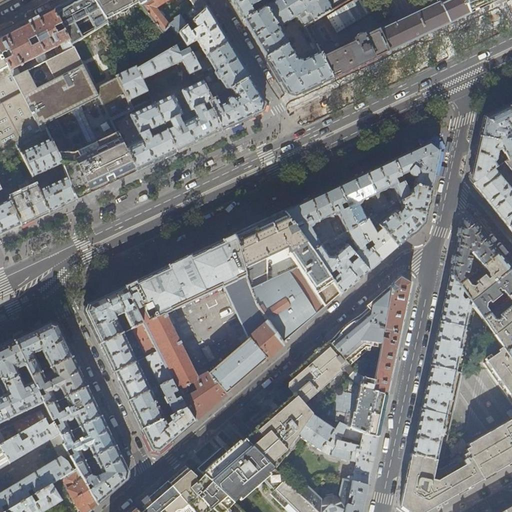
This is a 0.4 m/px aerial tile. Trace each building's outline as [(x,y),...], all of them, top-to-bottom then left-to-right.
[(73,0),(69,3),(54,11),(71,45),(106,23),(105,21),(92,1),(91,0),(73,0)] [(91,0),(92,1),(105,21),(138,3),(140,5),(147,1),(146,0),(91,0)] [(148,0),(147,1),(140,5),(161,33),(170,26),(177,34),(178,33),(206,8),(201,0),(148,0)] [(277,0),(264,8),(259,1),(259,0),(230,0),(233,4),(243,20),(263,54),(286,92),(288,94),(295,96),(318,86),(332,79),(319,55),(316,49),(314,50),(313,52),(312,53),(313,56),(302,61),(301,60),(300,60),(298,60),(297,60),(278,28),(297,17),(303,28),(304,28),(313,22),(349,0),(327,0),(326,0),(277,0)] [(319,55),(332,79),(358,67),(440,28),(448,24),(437,0),(432,0),(435,5),(365,39),(363,35),(362,36),(360,35),(359,35),(358,36),(355,38),(355,40),(336,48),(338,51),(323,58),(321,54),(319,55)] [(368,0),(353,0),(326,17),(336,34),(375,10),(368,0)] [(437,0),(448,24),(470,14),(463,0),(437,0)] [(463,0),(470,14),(490,4),(498,0),(463,0)] [(206,8),(178,33),(183,42),(186,47),(196,41),(201,49),(191,55),(195,63),(228,43),(217,25),(206,8)] [(2,38),(0,39),(0,52),(2,57),(6,55),(5,53),(8,52),(11,58),(5,61),(13,78),(20,74),(17,68),(36,58),(39,64),(43,62),(55,56),(53,53),(45,57),(44,54),(61,45),(62,48),(55,52),(57,55),(73,47),(71,45),(54,11),(24,26),(22,27),(2,38)] [(313,22),(304,28),(312,43),(313,43),(313,44),(318,41),(311,28),(315,25),(313,22)] [(135,67),(116,76),(129,101),(147,93),(147,91),(142,80),(181,62),(188,76),(200,70),(195,63),(191,55),(186,47),(183,42),(136,69),(135,67)] [(228,43),(195,63),(200,70),(201,73),(211,66),(214,71),(213,74),(218,81),(214,84),(213,81),(210,82),(209,81),(207,83),(210,88),(215,98),(219,96),(231,89),(249,78),(243,68),(237,58),(228,43)] [(46,129),(47,133),(50,140),(61,164),(63,168),(75,200),(86,195),(92,192),(111,183),(136,172),(121,142),(111,121),(133,109),(129,101),(116,76),(94,88),(74,47),(73,47),(43,62),(39,64),(20,74),(13,78),(42,131),(46,129)] [(2,57),(0,52),(0,151),(15,143),(42,131),(13,78),(5,61),(2,57)] [(256,90),(249,78),(231,89),(236,98),(234,100),(233,98),(232,98),(230,98),(229,98),(228,99),(226,100),(226,101),(226,103),(220,106),(217,101),(220,99),(219,96),(215,98),(207,103),(221,131),(244,120),(263,112),(264,104),(256,90)] [(172,96),(153,104),(176,153),(184,148),(196,143),(221,131),(207,103),(215,98),(210,88),(206,90),(202,82),(180,92),(188,109),(180,113),(172,96)] [(153,104),(129,116),(141,140),(127,146),(124,140),(121,142),(136,172),(156,162),(176,153),(153,104)] [(511,130),(511,113),(508,106),(497,111),(483,117),(479,137),(499,141),(502,149),(505,154),(508,160),(511,157),(511,138),(509,132),(511,130)] [(42,131),(15,143),(17,147),(47,133),(46,129),(42,131)] [(430,135),(418,141),(421,147),(429,143),(434,147),(439,151),(434,174),(436,175),(442,149),(439,142),(430,135)] [(499,141),(479,137),(474,159),(470,180),(473,185),(494,170),(504,163),(508,160),(505,154),(497,157),(498,151),(502,149),(499,141)] [(50,140),(20,154),(31,177),(32,178),(61,164),(50,140)] [(15,143),(0,151),(0,191),(3,190),(15,185),(24,181),(31,177),(20,154),(17,147),(15,143)] [(393,160),(404,184),(407,185),(412,177),(415,178),(414,179),(413,179),(412,181),(414,181),(413,186),(413,187),(430,190),(434,174),(439,151),(434,147),(429,143),(421,147),(408,153),(393,160)] [(380,167),(365,174),(383,211),(397,204),(395,201),(391,202),(392,204),(389,205),(383,191),(389,188),(391,189),(393,189),(400,202),(410,196),(408,193),(404,184),(393,160),(380,167)] [(62,180),(38,191),(48,213),(66,204),(75,200),(63,168),(58,171),(62,180)] [(511,192),(494,170),(473,185),(483,197),(491,206),(509,228),(511,225),(511,192)] [(350,181),(337,187),(356,226),(366,221),(359,205),(361,204),(361,201),(363,200),(366,206),(371,204),(376,214),(371,216),(372,218),(377,215),(383,211),(365,174),(350,181)] [(31,177),(24,181),(26,185),(20,188),(22,193),(15,196),(13,192),(17,190),(15,185),(3,190),(5,194),(7,198),(20,226),(38,218),(48,213),(38,191),(32,178),(31,177)] [(325,193),(310,200),(330,242),(337,237),(329,222),(335,219),(333,215),(334,214),(336,215),(338,215),(346,232),(356,226),(337,187),(325,193)] [(425,218),(430,190),(413,187),(411,192),(408,193),(410,196),(400,202),(399,203),(402,206),(403,212),(400,214),(396,211),(382,223),(377,215),(372,218),(379,226),(397,247),(409,236),(423,224),(424,222),(425,218)] [(0,204),(0,235),(20,226),(7,198),(4,200),(5,203),(0,204)] [(299,205),(283,212),(312,251),(322,246),(329,242),(330,242),(310,200),(299,205)] [(260,223),(234,236),(236,241),(246,275),(256,303),(282,343),(296,331),(322,308),(339,293),(312,251),(283,212),(278,214),(260,223)] [(483,267),(498,254),(483,235),(469,218),(461,220),(458,233),(453,260),(450,274),(459,286),(466,281),(463,276),(463,273),(467,274),(471,258),(467,256),(468,249),(470,252),(471,252),(483,267)] [(367,220),(366,221),(356,226),(367,244),(371,241),(373,246),(370,249),(380,261),(386,256),(397,247),(379,226),(377,228),(377,230),(378,232),(375,235),(367,220)] [(356,226),(346,232),(338,237),(343,242),(350,238),(357,250),(354,254),(368,271),(374,267),(380,261),(370,249),(367,244),(356,226)] [(179,398),(185,409),(187,412),(188,411),(194,422),(220,399),(224,396),(250,373),(267,359),(284,344),(282,343),(256,303),(246,275),(236,241),(234,236),(228,238),(179,261),(124,287),(142,324),(157,352),(171,380),(177,392),(179,398)] [(338,237),(337,237),(330,242),(329,242),(332,248),(341,244),(344,247),(338,252),(331,257),(329,257),(328,255),(328,256),(323,248),(322,246),(312,251),(339,293),(341,295),(351,286),(354,284),(368,271),(354,254),(343,242),(338,237)] [(504,262),(498,254),(483,267),(488,273),(488,274),(488,275),(489,278),(487,279),(484,275),(475,282),(476,284),(472,287),(470,287),(466,281),(459,286),(471,303),(511,270),(504,262)] [(511,271),(511,270),(471,303),(482,319),(489,313),(485,308),(485,304),(489,301),(491,303),(501,295),(496,290),(499,288),(500,290),(502,291),(503,291),(509,298),(511,295),(511,271)] [(471,303),(459,286),(450,274),(443,306),(439,322),(465,328),(471,303)] [(391,285),(384,332),(388,333),(387,339),(383,338),(382,345),(374,381),(372,391),(387,395),(391,376),(399,339),(411,284),(408,282),(400,277),(396,281),(391,285)] [(332,339),(329,341),(329,342),(349,364),(350,365),(370,348),(370,343),(382,345),(383,338),(384,332),(391,285),(383,292),(370,303),(367,305),(369,307),(332,339)] [(132,329),(142,324),(124,287),(109,294),(87,305),(84,312),(92,328),(100,344),(123,333),(115,316),(121,313),(123,317),(125,316),(132,329)] [(511,295),(509,298),(511,302),(511,308),(510,307),(499,315),(501,318),(497,321),(494,320),(489,313),(482,319),(493,335),(511,320),(511,295)] [(511,320),(493,335),(504,350),(505,352),(511,346),(511,345),(509,341),(509,337),(511,335),(511,320)] [(27,333),(13,339),(31,376),(31,377),(41,372),(33,354),(35,353),(37,358),(44,355),(50,368),(73,357),(65,340),(57,324),(51,322),(27,333)] [(456,372),(465,328),(439,322),(434,348),(430,366),(456,372)] [(157,352),(142,324),(132,329),(146,357),(157,352)] [(136,362),(123,333),(100,344),(107,358),(114,372),(136,362)] [(0,345),(0,400),(9,419),(44,403),(41,397),(38,391),(33,381),(24,386),(19,376),(24,374),(26,378),(31,376),(13,339),(10,341),(5,343),(0,345)] [(244,439),(273,468),(298,435),(312,414),(303,404),(341,372),(339,370),(349,364),(329,342),(318,351),(297,369),(290,376),(294,380),(290,383),(289,389),(294,394),(287,400),(255,428),(256,430),(250,435),(244,439)] [(511,361),(505,352),(504,350),(492,358),(491,355),(486,359),(487,361),(485,363),(511,402),(511,419),(469,444),(470,447),(466,449),(470,456),(464,460),(466,464),(438,480),(433,479),(437,459),(411,454),(409,465),(402,497),(400,506),(407,511),(426,511),(442,503),(447,500),(465,490),(488,477),(511,462),(511,361)] [(171,380),(157,352),(146,357),(145,358),(159,386),(171,380)] [(73,357),(50,368),(55,378),(54,379),(54,381),(49,383),(48,382),(47,382),(41,372),(31,377),(33,381),(38,391),(42,389),(44,395),(41,397),(44,403),(45,407),(56,401),(51,391),(53,390),(54,391),(55,391),(56,391),(58,390),(58,388),(60,387),(65,397),(87,386),(84,380),(80,370),(78,367),(73,357)] [(150,390),(136,362),(114,372),(121,387),(128,401),(150,390)] [(446,416),(456,372),(430,366),(426,383),(420,410),(446,416)] [(372,391),(374,381),(367,380),(354,372),(316,412),(339,423),(362,434),(378,437),(381,421),(386,399),(387,395),(372,391)] [(177,392),(171,380),(159,386),(173,414),(185,409),(179,398),(175,400),(172,394),(177,392)] [(87,386),(65,397),(70,408),(68,409),(69,411),(64,413),(63,411),(61,412),(56,401),(45,407),(47,409),(51,417),(61,436),(71,431),(66,421),(67,420),(69,421),(71,421),(72,419),(72,418),(74,416),(79,427),(102,416),(94,401),(87,386)] [(157,387),(150,390),(128,401),(133,413),(142,429),(164,419),(152,395),(159,391),(157,387)] [(0,423),(9,419),(0,400),(0,423)] [(47,409),(14,424),(20,435),(51,417),(47,409)] [(187,412),(185,409),(173,414),(164,419),(142,429),(147,440),(152,450),(159,452),(173,440),(194,422),(188,411),(187,412)] [(437,459),(446,416),(420,410),(417,427),(411,454),(437,459)] [(298,435),(329,455),(355,462),(351,481),(352,481),(368,485),(369,481),(374,457),(376,444),(378,437),(362,434),(339,423),(335,430),(312,414),(298,435)] [(102,416),(79,427),(84,437),(83,438),(83,440),(78,443),(77,441),(76,442),(71,431),(61,436),(65,443),(63,445),(67,451),(71,449),(74,455),(70,457),(75,466),(85,461),(80,450),(82,450),(83,451),(84,451),(86,451),(87,450),(87,449),(87,447),(89,446),(94,457),(116,446),(109,430),(102,416)] [(0,511),(5,511),(9,510),(51,485),(56,482),(74,471),(69,462),(67,460),(70,456),(67,451),(63,445),(65,443),(61,436),(51,417),(20,435),(7,442),(0,445),(0,469),(50,439),(61,458),(0,494),(0,511)] [(291,511),(317,511),(300,494),(273,468),(244,439),(234,448),(229,453),(221,446),(197,468),(234,503),(263,479),(274,490),(272,493),(291,511)] [(116,446),(94,457),(102,474),(96,477),(92,475),(85,461),(75,466),(78,469),(98,505),(112,493),(128,480),(129,472),(123,459),(116,446)] [(175,471),(166,479),(194,511),(205,511),(212,505),(218,511),(222,511),(234,503),(197,468),(192,473),(183,464),(175,471)] [(78,469),(74,471),(56,482),(59,486),(63,484),(80,511),(90,511),(98,505),(78,469)] [(141,500),(134,506),(138,511),(194,511),(166,479),(157,486),(141,500)] [(307,487),(300,494),(317,511),(345,511),(352,481),(342,479),(338,498),(336,496),(334,496),(333,495),(326,496),(326,497),(325,497),(324,497),(322,498),(321,500),(308,486),(307,487)] [(352,481),(345,511),(361,511),(368,485),(352,481)] [(42,511),(62,500),(51,485),(9,510),(10,511),(42,511)]
